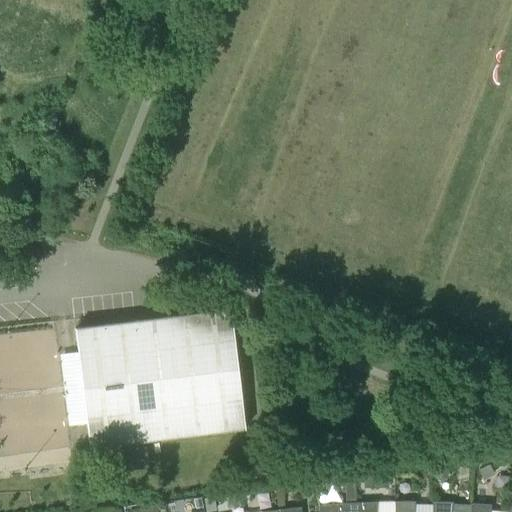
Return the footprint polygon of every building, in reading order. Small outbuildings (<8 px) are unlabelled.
[(230,309),(75,328),(89,448),(244,429),(230,309)] [(105,462),(126,460),(125,449),(104,452),(105,462)] [(483,482),(496,475),(490,463),(477,469),(483,482)] [(447,478),(448,469),(435,468),(434,477),(447,478)] [(364,489),(373,488),(373,476),(363,476),(364,489)] [(345,490),(354,490),(354,479),(344,480),(345,490)] [(202,506),(200,497),(193,498),(195,508),(202,506)] [(205,511),(215,510),(213,497),(203,498),(205,511)] [(412,511),(413,501),(395,502),(395,511),(412,511)] [(375,511),(375,502),(356,503),(356,511),(375,511)] [(450,511),(451,502),(433,502),(433,511),(450,511)] [(356,511),(356,503),(319,505),(319,511),(356,511)] [(488,511),(489,505),(471,503),(470,511),(488,511)]
